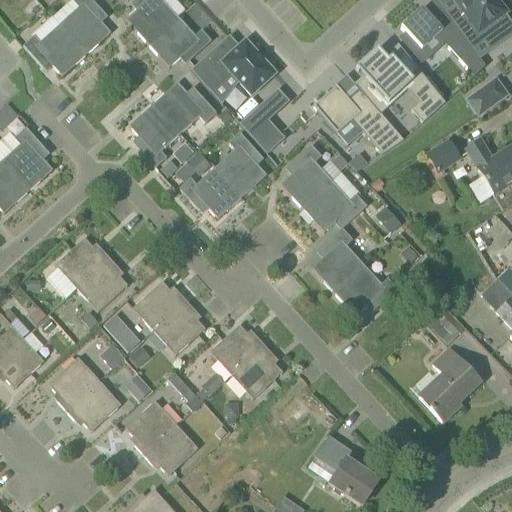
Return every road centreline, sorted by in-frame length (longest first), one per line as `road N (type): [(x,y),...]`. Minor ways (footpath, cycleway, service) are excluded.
road 1 (residential): [(448,494),(270,292),(212,275),(119,180),(93,176)]
road 2 (residential): [(245,0),(303,67),(377,0)]
road 3 (residential): [(93,176),(0,260)]
